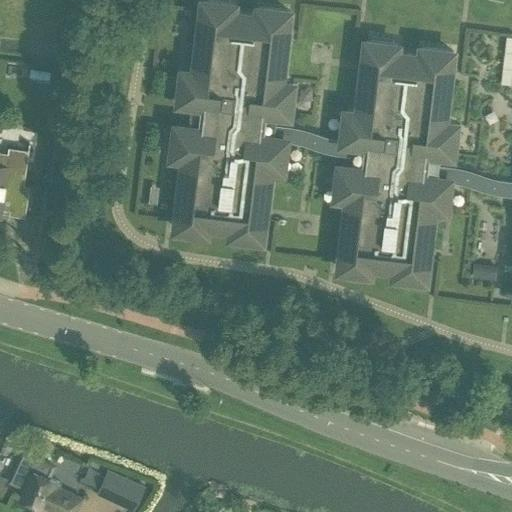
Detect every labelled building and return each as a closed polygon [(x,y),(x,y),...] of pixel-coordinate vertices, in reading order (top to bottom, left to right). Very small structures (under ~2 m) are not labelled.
[(277,114),(287,115),(289,115),(290,109),(293,109),(296,90),(292,90),(293,84),(281,82),(290,11),(259,7),(258,15),(247,14),(244,13),(244,14),(234,12),(235,4),(230,4),(230,0),(208,0),(208,1),(203,1),(195,72),(183,70),(179,101),(191,103),(188,127),(176,125),(175,131),(172,131),(170,150),(173,150),(172,156),(184,158),(176,229),(207,232),(208,225),(218,226),(221,227),(221,226),(232,228),(231,235),(236,236),(235,240),(257,243),(257,239),(262,239),(271,168),(282,170),(286,139),(293,140),(300,142),(308,144),(314,147),(315,134),(312,133),(303,130),(295,128),(286,127),(276,126),(277,114)] [(511,84),(511,36),(507,36),(501,83),(511,84)] [(441,154),(450,155),(452,155),(453,149),(457,149),(459,131),(456,130),(456,124),(444,122),(453,51),(422,48),(421,56),(410,54),(407,53),(407,54),(397,53),(398,45),(393,44),(393,40),(372,38),(371,42),(367,41),(358,112),(346,111),(343,141),(336,140),(329,138),(321,136),(315,134),(314,147),(317,148),(334,152),(342,154),(353,155),(351,167),(340,165),(339,171),(335,171),(333,190),(336,191),(336,197),(348,198),(339,269),(370,273),(371,265),(382,266),(382,267),(385,267),(395,268),(394,276),(399,276),(399,280),(420,283),(421,279),(425,279),(434,208),(446,210),(450,180),(456,181),(464,182),(471,185),(480,188),(483,189),(484,176),(475,173),(467,170),(458,168),(450,167),(439,166),(441,154)] [(0,216),(2,205),(9,206),(7,215),(23,217),(28,185),(22,184),(27,150),(7,147),(6,153),(0,151),(0,216)] [(511,181),(507,181),(499,180),(492,178),(484,176),(483,189),(498,193),(511,194),(511,181)] [(24,452),(10,481),(25,488),(20,499),(41,509),(43,505),(58,511),(75,511),(82,499),(57,488),(60,483),(47,477),(53,466),(24,452)] [(145,486),(108,469),(96,493),(134,511),(145,486)]
